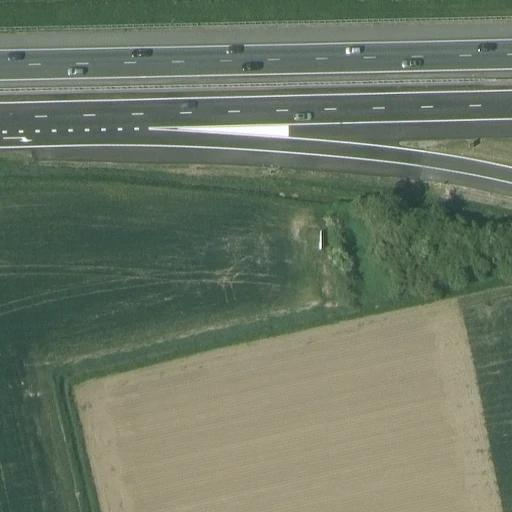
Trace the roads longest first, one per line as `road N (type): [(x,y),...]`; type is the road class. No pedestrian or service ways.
road 1 (motorway): [(511,56),(0,68)]
road 2 (motorway): [(148,114),(511,176)]
road 3 (motorway): [(148,114),(511,106)]
road 4 (motorway): [(0,117),(148,114)]
